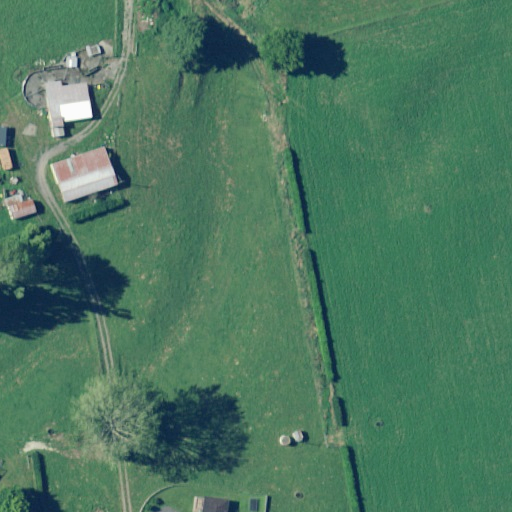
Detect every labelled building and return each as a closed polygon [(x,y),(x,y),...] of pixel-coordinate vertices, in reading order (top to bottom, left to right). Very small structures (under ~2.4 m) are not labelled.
[(113,54),(109,40),(86,47),(88,56),(101,53),(102,57),(113,54)] [(62,122),(91,118),(88,99),(85,81),(59,85),(58,80),(44,82),(51,127),(53,137),(60,136),(58,126),(62,125),(62,122)] [(116,185),(103,147),(51,165),(64,202),(116,185)] [(9,149),(0,150),(0,153),(3,170),(13,168),(9,149)] [(37,212),(33,199),(8,206),(12,219),(37,212)] [(224,511),(226,499),(193,495),(191,511),(198,511),(224,511)]
